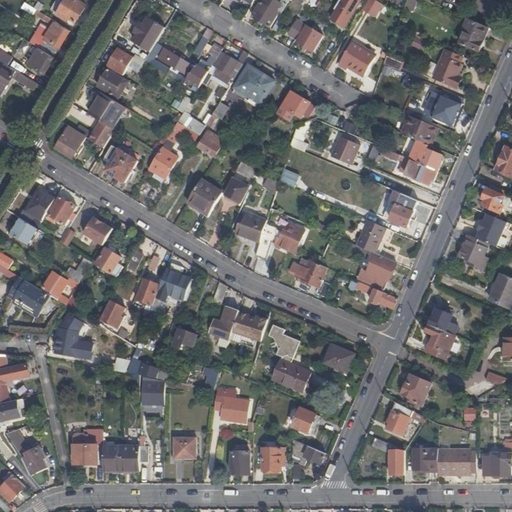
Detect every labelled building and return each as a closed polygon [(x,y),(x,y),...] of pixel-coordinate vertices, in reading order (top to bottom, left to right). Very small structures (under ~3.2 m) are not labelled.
[(77,21),(87,4),(80,0),(66,0),(59,13),(69,19),(70,17),(77,21)] [(280,14),(282,16),(291,0),(264,0),(253,17),(271,28),(280,14)] [(362,0),(345,0),(338,12),(350,20),(362,0)] [(391,9),(380,2),(377,8),(388,14),(391,9)] [(47,15),(38,9),(36,13),(45,19),(47,15)] [(47,15),(45,19),(54,24),(41,47),(55,56),(72,30),(47,15)] [(133,43),(150,54),(165,29),(149,19),(133,43)] [(460,35),(463,36),(470,20),(467,19),(460,35)] [(484,43),(490,29),(470,20),(463,36),(466,38),(462,45),(481,54),(486,44),(484,43)] [(305,47),(308,49),(315,53),(325,37),(318,32),(319,30),(317,28),(315,31),(308,26),(298,42),(305,47)] [(201,56),(215,32),(209,29),(195,52),(201,56)] [(416,40),(413,47),(425,51),(428,44),(416,40)] [(158,43),(147,61),(152,65),(163,72),(185,85),(191,75),(195,67),(185,60),(181,58),(166,48),(160,58),(171,65),(169,68),(155,60),(163,46),(158,43)] [(364,78),(377,57),(353,44),(341,64),(364,78)] [(217,62),(223,52),(224,50),(215,45),(210,53),(212,55),(213,56),(212,59),(217,62)] [(41,47),(40,47),(30,63),(46,72),(55,56),(41,47)] [(0,58),(5,62),(9,64),(14,56),(0,48),(0,58)] [(134,58),(119,48),(109,66),(124,75),(134,58)] [(231,87),(251,55),(245,51),(239,62),(223,52),(217,62),(213,69),(204,83),(208,85),(214,76),(231,87)] [(462,65),(464,58),(447,51),(436,79),(459,89),(464,79),(459,77),(464,66),(462,65)] [(208,66),(213,69),(217,62),(212,59),(213,56),(212,55),(208,62),(210,63),(208,66)] [(388,57),(385,65),(401,71),(405,63),(388,57)] [(5,62),(3,66),(5,67),(0,74),(0,97),(2,99),(16,74),(15,74),(17,70),(9,64),(5,62)] [(200,89),(204,83),(213,69),(208,66),(206,69),(199,65),(192,76),(191,75),(185,85),(189,87),(191,84),(200,89)] [(277,83),(251,67),(238,88),(264,104),(277,83)] [(125,78),(109,69),(99,86),(114,95),(118,88),(121,90),(124,86),(121,84),(125,78)] [(16,74),(22,78),(24,74),(17,70),(15,74),(16,74)] [(36,89),(39,83),(24,74),(22,78),(27,82),(27,83),(36,89)] [(223,99),(227,91),(221,87),(216,96),(223,99)] [(91,114),(102,121),(115,129),(127,108),(103,93),(91,114)] [(313,104),(294,93),(281,114),(293,121),(297,114),(304,119),(313,104)] [(454,127),(464,105),(444,97),(435,119),(454,127)] [(182,103),(176,100),(172,106),(185,114),(192,102),(185,98),(182,103)] [(218,117),(224,120),(231,107),(222,101),(214,114),(218,117)] [(357,106),(346,110),(366,119),(370,109),(360,105),(357,106)] [(185,114),(180,122),(185,126),(191,115),(186,111),(185,114)] [(212,127),(218,117),(214,114),(208,125),(212,127)] [(401,134),(431,147),(439,128),(409,116),(401,134)] [(99,136),(109,142),(116,130),(115,129),(102,121),(96,131),(99,136)] [(159,156),(151,169),(157,173),(167,179),(168,179),(180,158),(171,153),(176,146),(176,144),(186,126),(185,126),(180,122),(172,135),(159,156)] [(189,128),(201,136),(207,127),(199,122),(197,125),(193,122),(189,128)] [(343,130),(353,134),(357,126),(347,122),(343,130)] [(293,149),(307,151),(309,144),(305,144),(309,125),(297,123),(293,149)] [(226,143),(236,127),(233,126),(223,142),(217,138),(219,136),(210,131),(200,147),(205,150),(209,153),(217,157),(225,143),(226,143)] [(82,145),(88,137),(72,127),(67,134),(66,133),(57,148),(73,158),(81,144),(82,145)] [(442,141),(463,150),(467,140),(446,131),(442,141)] [(361,145),(342,137),(333,158),(353,166),(361,145)] [(107,171),(117,177),(130,156),(114,147),(107,157),(111,160),(107,165),(110,167),(107,171)] [(511,149),(507,147),(496,171),(511,177),(511,149)] [(421,148),(415,161),(423,164),(428,151),(421,148)] [(423,164),(440,172),(445,162),(443,161),(445,156),(429,149),(428,151),(423,164)] [(403,156),(394,152),(391,157),(401,161),(403,156)] [(134,171),(140,162),(130,156),(117,177),(127,183),(129,179),(132,180),(137,172),(134,171)] [(436,182),(440,172),(423,164),(415,161),(409,175),(417,179),(416,180),(432,186),(434,181),(436,182)] [(256,176),(258,171),(244,162),(236,175),(237,176),(236,179),(235,179),(227,195),(242,203),(248,191),(247,190),(245,193),(242,191),(246,184),(241,182),(247,171),(256,176)] [(297,187),(301,175),(285,170),(281,182),(297,187)] [(167,179),(157,173),(154,177),(164,183),(167,179)] [(277,189),(280,184),(271,178),(267,184),(277,189)] [(211,216),(225,193),(203,180),(190,201),(197,205),(196,207),(211,216)] [(488,214),(489,215),(490,213),(500,217),(505,207),(502,205),(508,192),(491,185),(489,189),(488,189),(484,199),(486,201),(482,211),(488,214)] [(25,212),(42,222),(48,212),(55,200),(38,191),(25,212)] [(410,228),(421,201),(420,201),(405,195),(397,191),(394,203),(399,205),(393,220),(410,228)] [(42,222),(37,230),(39,232),(49,238),(58,223),(64,226),(76,208),(59,198),(50,213),(48,212),(42,222)] [(268,225),(269,221),(247,213),(243,224),(240,223),(237,233),(262,243),(268,225)] [(490,244),(497,247),(508,223),(489,215),(488,214),(485,222),(483,222),(479,230),(481,231),(478,239),(490,244)] [(113,230),(94,218),(83,235),(103,247),(113,230)] [(39,232),(37,230),(20,220),(19,222),(10,235),(30,248),(39,232)] [(378,254),(389,229),(369,220),(367,225),(361,239),(358,245),(370,251),(378,254)] [(319,229),(330,233),(331,228),(321,224),(319,229)] [(279,227),(268,225),(262,243),(258,256),(269,260),(279,227)] [(277,238),(274,244),(278,245),(278,248),(281,249),(284,247),(298,253),(307,231),(293,225),(290,232),(286,230),(283,237),(287,239),(285,242),(277,238)] [(61,242),(69,247),(77,234),(69,229),(61,242)] [(478,239),(470,236),(464,248),(463,248),(460,254),(461,256),(460,256),(473,263),(472,265),(479,268),(490,244),(478,239)] [(370,251),(358,245),(353,243),(350,250),(367,257),(370,251)] [(94,247),(86,260),(87,260),(92,263),(95,259),(100,251),(94,247)] [(95,259),(92,263),(79,285),(84,288),(97,266),(117,278),(124,268),(118,264),(122,258),(106,249),(98,261),(95,259)] [(144,255),(136,251),(129,265),(137,269),(144,255)] [(162,254),(156,251),(149,267),(156,270),(162,254)] [(14,262),(0,254),(0,265),(4,268),(8,271),(14,262)] [(391,282),(399,263),(378,254),(375,261),(374,265),(371,272),(367,271),(363,279),(386,289),(390,281),(391,282)] [(92,263),(87,260),(78,275),(71,270),(67,277),(71,280),(74,281),(79,285),(92,263)] [(330,268),(322,265),(313,261),(310,269),(303,266),(299,275),(306,278),(304,281),(322,288),(330,268)] [(19,277),(8,271),(4,268),(1,273),(14,281),(15,279),(18,281),(19,277)] [(161,289),(185,300),(192,281),(168,269),(161,289)] [(58,301),(68,285),(62,281),(63,279),(54,273),(44,289),(50,293),(49,295),(58,301)] [(511,306),(511,279),(502,275),(492,301),(511,309),(511,306)] [(71,280),(67,277),(65,276),(63,279),(62,281),(68,285),(71,280)] [(48,297),(49,295),(25,281),(13,300),(22,306),(24,303),(39,312),(40,309),(52,316),(59,304),(48,297)] [(152,306),(160,287),(145,281),(137,301),(152,306)] [(372,291),(373,287),(362,282),(359,288),(368,292),(369,290),(372,291)] [(227,288),(220,284),(214,302),(222,305),(227,288)] [(395,308),(400,299),(373,287),(372,291),(371,293),(376,295),(373,301),(380,304),(381,302),(395,308)] [(162,300),(157,298),(153,308),(159,310),(162,300)] [(111,301),(99,325),(101,327),(103,322),(119,330),(123,321),(120,320),(126,309),(111,301)] [(239,313),(240,312),(231,309),(224,327),(215,323),(211,334),(218,336),(216,340),(220,342),(219,346),(228,349),(230,342),(233,333),(239,313)] [(430,325),(455,336),(458,327),(449,322),(453,316),(438,309),(435,317),(434,317),(430,325)] [(257,319),(239,313),(233,333),(255,343),(256,341),(261,343),(267,321),(257,318),(257,319)] [(77,334),(83,323),(68,315),(59,331),(56,356),(74,358),(77,334)] [(453,340),(455,336),(430,325),(427,333),(435,336),(428,352),(445,361),(454,341),(453,340)] [(280,350),(278,353),(294,359),(301,342),(284,335),(286,331),(274,326),(269,337),(275,339),(280,350)] [(193,348),(198,337),(180,330),(173,348),(182,351),(184,345),(193,348)] [(233,333),(230,342),(253,350),(255,343),(233,333)] [(347,373),(355,355),(332,345),(324,363),(347,373)] [(0,404),(9,403),(6,385),(2,386),(1,373),(7,372),(7,371),(5,355),(0,355),(0,404)] [(303,393),(311,373),(281,361),(273,380),(303,393)] [(142,369),(131,366),(127,374),(140,377),(156,380),(160,370),(143,365),(142,369)] [(23,378),(24,380),(29,379),(27,370),(8,373),(9,381),(23,378)] [(210,370),(204,389),(214,391),(220,374),(210,370)] [(2,386),(6,385),(11,384),(10,382),(24,380),(23,378),(9,381),(8,373),(7,372),(1,373),(2,386)] [(486,381),(498,386),(506,380),(488,374),(486,381)] [(403,394),(414,400),(413,403),(423,407),(433,384),(411,375),(407,385),(406,384),(403,392),(404,393),(403,394)] [(166,397),(166,383),(146,379),(145,386),(144,386),(144,397),(149,397),(149,405),(156,405),(156,397),(166,397)] [(218,392),(215,412),(222,413),(221,422),(247,426),(251,402),(236,400),(237,392),(219,389),(218,392)] [(0,433),(0,432),(0,423),(22,419),(18,401),(9,403),(0,404),(0,433)] [(425,424),(428,419),(397,403),(390,420),(392,421),(388,429),(406,437),(407,435),(405,434),(411,419),(414,420),(414,419),(425,424)] [(309,434),(317,417),(299,409),(291,426),(309,434)] [(29,450),(17,430),(6,434),(20,455),(29,450)] [(103,446),(103,435),(93,436),(93,441),(96,441),(96,446),(91,446),(91,443),(88,443),(88,446),(75,447),(75,465),(98,465),(98,446),(103,446)] [(197,460),(197,438),(172,438),(172,460),(197,460)] [(390,444),(377,439),(373,446),(387,452),(390,444)] [(310,448),(293,440),(292,461),(305,467),(308,459),(321,465),(326,455),(310,448)] [(511,465),(511,464),(511,443),(504,443),(504,454),(499,454),(499,458),(484,458),(484,474),(493,475),(493,476),(511,476),(511,465)] [(122,472),(122,447),(103,447),(103,472),(122,472)] [(140,447),(122,447),(122,472),(140,472),(140,464),(140,447)] [(148,447),(140,447),(140,464),(148,464),(148,447)] [(32,476),(40,487),(47,482),(40,472),(47,469),(43,460),(45,459),(39,448),(27,454),(29,458),(23,461),(32,476)] [(282,469),(285,469),(285,450),(263,449),(263,472),(282,472),(282,469)] [(440,451),(440,450),(414,449),(414,470),(430,470),(430,472),(439,472),(440,451)] [(391,476),(406,476),(406,452),(401,451),(391,451),(391,476)] [(439,472),(439,474),(470,475),(470,474),(477,474),(477,454),(470,453),(470,452),(440,451),(439,472)] [(250,476),(250,453),(232,453),(231,471),(234,471),(234,475),(250,476)] [(293,466),(292,480),(301,481),(300,466),(293,466)] [(14,476),(10,472),(3,479),(7,483),(14,476)] [(14,476),(7,483),(0,490),(0,492),(11,503),(26,487),(14,476)]
